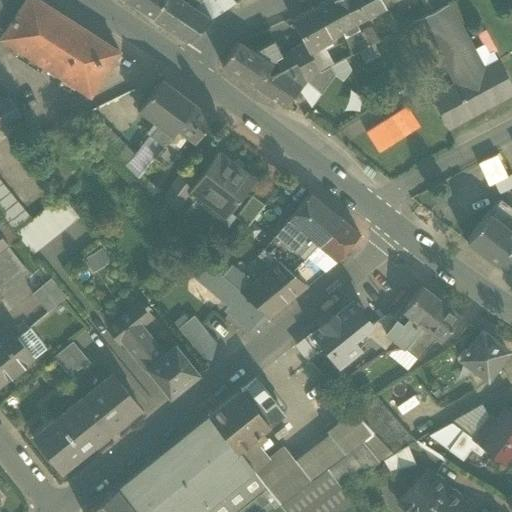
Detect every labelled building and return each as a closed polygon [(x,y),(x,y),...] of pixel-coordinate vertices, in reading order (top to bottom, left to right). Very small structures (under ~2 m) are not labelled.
[(119,52),(37,0),(24,0),(4,32),(0,38),(0,39),(89,96),(119,52)] [(0,0),(0,30),(4,32),(24,0),(0,0)] [(124,0),(151,18),(163,0),(124,0)] [(163,0),(151,18),(185,41),(211,20),(193,8),(201,0),(163,0)] [(341,0),(329,0),(292,21),(303,44),(307,52),(333,38),(331,35),(354,23),(341,0)] [(379,0),(341,0),(354,23),(384,7),(379,0)] [(427,3),(425,0),(411,0),(421,18),(432,12),(427,3)] [(442,0),(433,0),(427,3),(432,12),(445,5),(442,0)] [(483,67),(448,3),(445,5),(432,12),(421,18),(419,19),(446,69),(451,67),(459,81),(430,96),(447,129),(511,94),(511,87),(497,60),(483,67)] [(377,24),(361,32),(368,47),(384,38),(377,24)] [(361,32),(345,41),(352,55),(368,47),(361,32)] [(303,44),(280,55),(273,41),(253,52),(271,63),(276,61),(280,70),(294,64),(304,81),(305,80),(319,73),(307,52),(303,44)] [(253,52),(238,42),(222,65),(255,87),(265,72),(271,63),(253,52)] [(294,64),(280,70),(272,78),(265,72),(255,87),(271,98),(282,107),(304,81),(294,64)] [(319,73),(305,80),(304,81),(320,95),(334,75),(329,67),(319,73)] [(194,105),(162,80),(138,111),(157,125),(150,135),(164,146),(194,105)] [(0,126),(19,115),(8,97),(0,101),(0,126)] [(164,146),(154,159),(167,169),(189,140),(193,143),(212,118),(194,105),(164,146)] [(91,110),(69,122),(84,137),(101,120),(91,110)] [(126,146),(101,120),(84,137),(108,163),(126,146)] [(150,135),(135,156),(125,165),(138,179),(142,175),(154,159),(164,146),(150,135)] [(126,146),(108,163),(132,186),(138,179),(125,165),(135,156),(126,146)] [(195,181),(189,189),(190,190),(207,203),(210,199),(228,213),(253,180),(216,153),(195,181)] [(183,171),(161,200),(175,210),(190,190),(189,189),(195,181),(183,171)] [(511,173),(511,172),(492,181),(498,194),(511,187),(511,173)] [(138,179),(132,186),(146,202),(156,191),(142,175),(138,179)] [(61,195),(47,178),(39,185),(52,202),(61,195)] [(31,219),(0,181),(0,216),(14,233),(31,219)] [(340,219),(309,193),(271,238),(277,244),(299,263),(307,253),(316,244),(318,246),(340,219)] [(251,196),(235,218),(247,227),(264,206),(251,196)] [(511,209),(499,199),(466,243),(496,265),(511,256),(511,209)] [(269,209),(252,229),(263,238),(280,219),(269,209)] [(42,211),(15,233),(32,255),(60,232),(42,211)] [(340,219),(318,246),(316,244),(307,253),(327,268),(336,260),(358,234),(340,219)] [(263,238),(252,229),(247,234),(258,243),(263,238)] [(299,263),(277,244),(269,253),(290,271),(299,263)] [(82,257),(91,270),(108,259),(100,246),(82,257)] [(23,270),(6,247),(0,251),(0,276),(6,283),(23,270)] [(251,284),(240,293),(268,317),(268,318),(307,286),(307,285),(290,271),(269,253),(263,248),(257,256),(271,267),(251,284)] [(327,268),(307,253),(299,263),(290,271),(307,285),(327,268)] [(511,256),(496,265),(511,275),(511,256)] [(221,276),(205,262),(193,276),(228,306),(239,293),(240,293),(251,284),(230,266),(221,276)] [(50,278),(32,294),(47,312),(65,297),(50,278)] [(422,286),(402,312),(410,319),(404,326),(396,320),(395,320),(377,343),(384,349),(392,339),(404,348),(441,301),(422,286)] [(240,293),(239,293),(228,306),(224,311),(249,332),(268,317),(240,293)] [(337,317),(352,337),(374,320),(360,300),(337,317)] [(441,301),(404,348),(417,358),(433,337),(439,341),(460,315),(441,301)] [(140,302),(106,329),(118,344),(123,340),(145,368),(161,355),(139,327),(152,317),(146,309),(148,307),(146,304),(143,306),(140,302)] [(387,314),(362,331),(377,343),(395,320),(387,314)] [(193,316),(175,330),(197,359),(216,344),(193,316)] [(8,326),(0,332),(0,382),(32,357),(8,326)] [(507,351),(481,332),(460,359),(461,359),(458,363),(463,366),(465,363),(486,378),(507,351)] [(72,342),(53,357),(69,376),(87,361),(72,342)] [(197,375),(175,346),(166,353),(165,352),(161,355),(145,368),(169,397),(197,375)] [(306,346),(287,361),(318,399),(337,384),(306,346)] [(112,374),(32,438),(59,471),(139,407),(112,374)] [(282,413),(254,377),(239,389),(267,425),(282,413)] [(366,385),(345,397),(352,408),(373,395),(366,385)] [(239,389),(207,415),(235,450),(236,450),(251,438),(267,425),(239,389)] [(374,396),(352,409),(394,453),(407,445),(414,441),(374,396)] [(511,453),(511,416),(503,410),(495,420),(490,417),(474,439),(462,430),(448,449),(462,460),(470,449),(479,455),(484,448),(505,464),(511,453)] [(207,415),(134,474),(163,511),(162,511),(236,511),(261,492),(266,488),(236,450),(235,450),(207,415)] [(452,423),(429,435),(448,449),(462,430),(452,423)] [(327,470),(296,495),(251,438),(236,450),(266,488),(284,511),(339,511),(352,502),(339,485),(327,470)] [(363,442),(327,470),(339,485),(378,462),(363,442)] [(394,453),(382,460),(389,473),(415,465),(407,445),(394,453)] [(426,470),(397,503),(406,511),(423,511),(446,488),(426,470)] [(134,474),(86,511),(162,511),(163,511),(134,474)] [(446,488),(423,511),(459,511),(465,505),(446,488)] [(261,492),(236,511),(255,511),(269,501),(261,492)]
